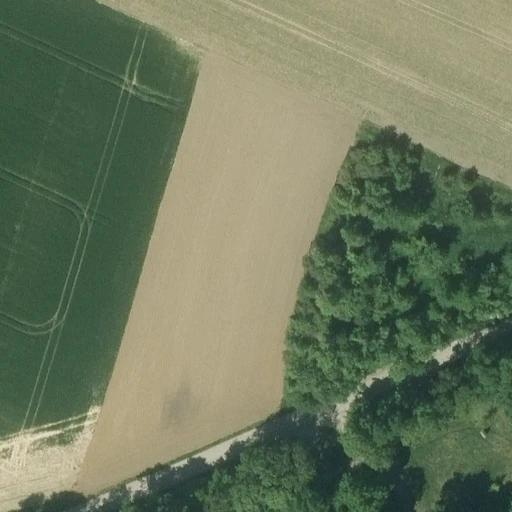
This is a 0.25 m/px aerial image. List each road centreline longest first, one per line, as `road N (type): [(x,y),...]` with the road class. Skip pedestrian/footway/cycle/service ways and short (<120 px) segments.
road 1 (track): [(80,511),(335,402)]
road 2 (track): [(335,402),(511,324)]
road 3 (track): [(411,511),(383,456),(358,458),(335,402)]
